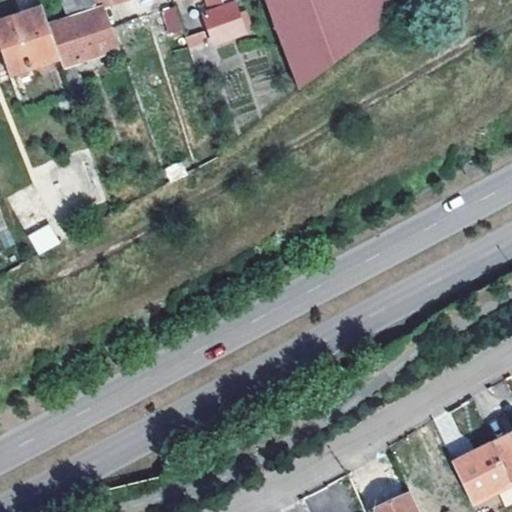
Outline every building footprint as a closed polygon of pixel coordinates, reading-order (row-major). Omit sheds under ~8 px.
[(93,0),(97,12),(100,11),(105,9),(111,7),(111,6),(125,0),(124,0),(93,0)] [(264,0),(297,90),(396,16),(390,0),(264,0)] [(177,5),(161,8),(166,34),(182,31),(177,5)] [(232,6),(203,16),(212,45),(242,35),(232,6)] [(42,8),(0,22),(0,49),(0,51),(9,75),(59,58),(49,28),(42,8)] [(100,11),(97,12),(49,28),(59,58),(62,68),(118,48),(105,9),(100,11)] [(74,72),(65,76),(72,98),(81,95),(74,72)] [(48,223),(27,236),(38,255),(59,243),(48,223)] [(511,431),(492,442),(511,483),(511,431)] [(492,442),(452,462),(472,503),(511,483),(492,442)] [(418,488),(416,489),(427,511),(457,511),(469,505),(451,470),(423,485),(418,488)] [(421,511),(411,492),(371,510),(371,511),(421,511)]
